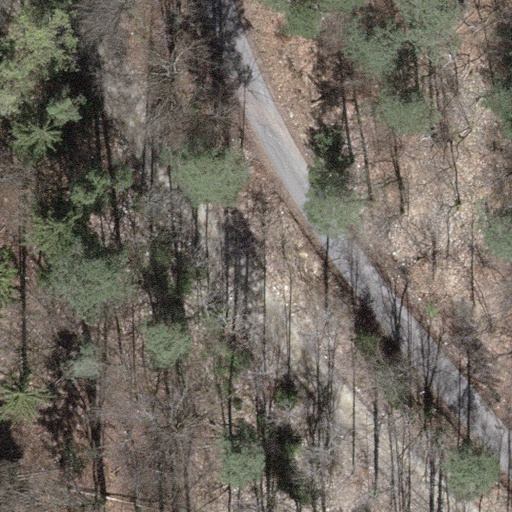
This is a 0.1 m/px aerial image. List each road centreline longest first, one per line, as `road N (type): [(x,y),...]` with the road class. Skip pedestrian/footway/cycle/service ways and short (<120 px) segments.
road 1 (track): [(100,0),(236,275),(455,511)]
road 2 (residential): [(223,0),(255,91),(351,270),(511,457)]
